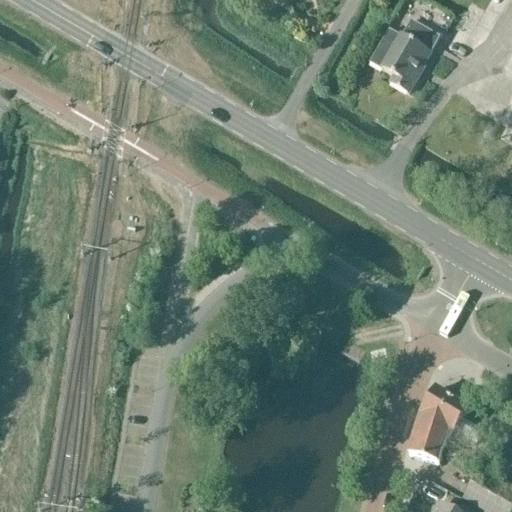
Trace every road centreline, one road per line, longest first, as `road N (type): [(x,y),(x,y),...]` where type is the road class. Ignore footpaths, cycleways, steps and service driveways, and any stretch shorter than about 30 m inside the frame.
road 1 (tertiary): [(478,263),(30,0)]
road 2 (unclassified): [(438,325),(288,241),(211,303),(170,356),(143,511)]
road 3 (residential): [(378,511),(417,370),(438,325)]
